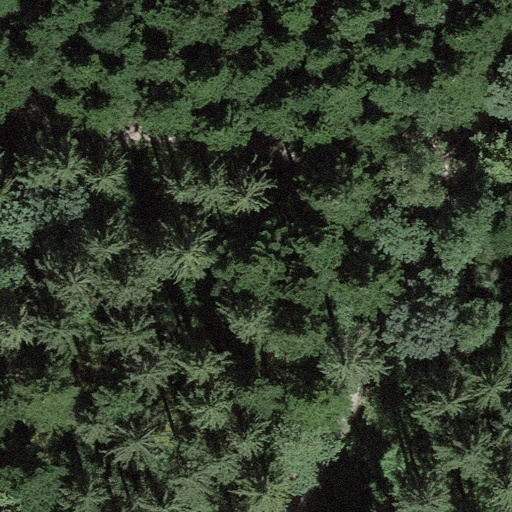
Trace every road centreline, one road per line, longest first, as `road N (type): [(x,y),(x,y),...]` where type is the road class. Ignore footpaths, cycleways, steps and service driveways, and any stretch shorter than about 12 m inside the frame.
road 1 (track): [(486,0),(243,511)]
road 2 (track): [(408,167),(60,124),(0,100)]
